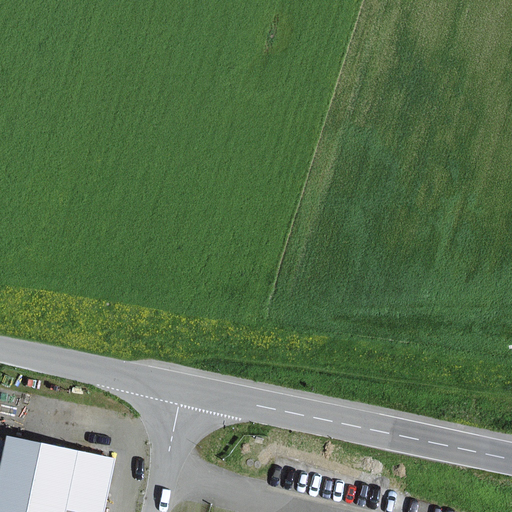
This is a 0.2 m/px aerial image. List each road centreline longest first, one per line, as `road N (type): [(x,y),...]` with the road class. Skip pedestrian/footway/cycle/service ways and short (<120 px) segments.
road 1 (secondary): [(511,458),(182,387)]
road 2 (secondary): [(182,387),(0,349)]
road 3 (unclassified): [(182,387),(156,511)]
